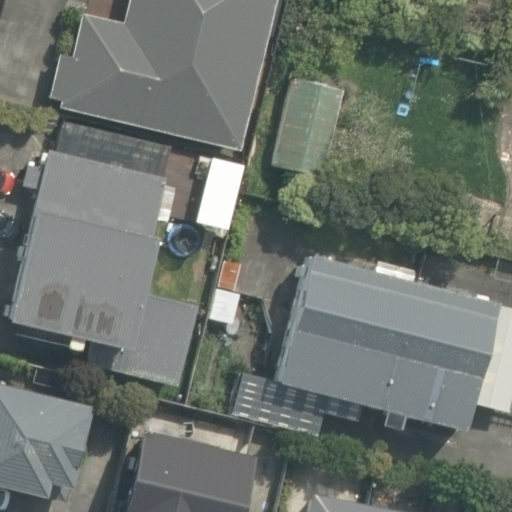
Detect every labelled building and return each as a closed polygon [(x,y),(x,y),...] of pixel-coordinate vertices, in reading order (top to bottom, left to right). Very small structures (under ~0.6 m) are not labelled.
[(260,0),(115,0),(112,19),(63,9),(41,114),(228,153),(260,0)] [(104,371),(163,386),(185,299),(128,284),(155,180),(32,148),(0,271),(0,313),(111,342),(104,371)] [(451,402),(501,415),(511,373),(511,310),(290,251),(255,379),(444,430),(451,402)] [(58,492),(79,406),(0,388),(0,491),(33,500),(37,487),(58,492)] [(121,511),(241,511),(253,465),(215,456),(216,452),(180,443),(179,448),(139,437),(121,511)] [(355,511),(309,503),(307,511),(355,511)]
